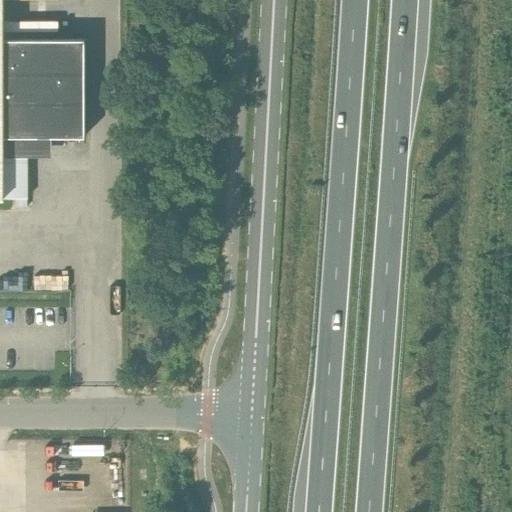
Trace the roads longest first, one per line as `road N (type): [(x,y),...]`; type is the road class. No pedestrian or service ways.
road 1 (trunk): [(370,511),(405,0)]
road 2 (trunk): [(354,0),(319,511)]
road 3 (unclassified): [(253,414),(273,0)]
road 4 (unclassified): [(0,415),(253,414)]
